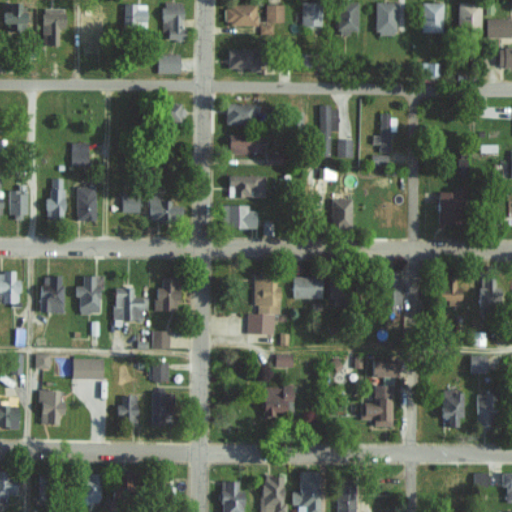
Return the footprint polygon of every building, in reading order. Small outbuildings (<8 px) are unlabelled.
[(180,1),(159,2),(160,31),(165,31),(165,39),(181,38),(180,1)] [(319,25),(319,1),(298,2),(299,26),(319,25)] [(356,1),(334,1),(334,31),(355,31),(356,1)] [(372,33),(393,34),(394,1),(373,1),(372,33)] [(479,2),(456,1),(455,34),(478,34),(479,2)] [(440,2),(419,2),(419,31),(440,32),(440,2)] [(144,4),(121,3),(120,23),(143,24),(144,4)] [(281,4),(263,3),(263,21),(281,21),(281,4)] [(254,23),(254,4),(222,4),(222,24),(254,23)] [(0,28),(21,28),(21,6),(0,6),(0,28)] [(61,27),(62,8),(40,7),(39,34),(46,34),(45,44),(55,45),(56,27),(61,27)] [(509,18),(484,18),(484,36),(509,37),(509,18)] [(511,46),(496,46),(495,66),(511,66),(511,46)] [(257,69),(257,48),(225,48),(225,69),(257,69)] [(177,53),(154,53),(154,72),(177,72),(177,53)] [(181,122),(181,103),(163,102),(162,121),(181,122)] [(253,103),(223,102),(222,123),(252,123),(253,103)] [(328,129),(334,129),(335,105),(317,105),(317,155),(327,155),(328,129)] [(299,110),(288,112),(291,126),(301,124),(299,110)] [(393,130),(394,114),(378,113),(377,134),(370,134),(370,143),(377,143),(377,152),(387,152),(387,130),(393,130)] [(262,151),(261,134),(225,135),(226,152),(262,151)] [(335,156),(349,156),(349,138),(335,138),(335,156)] [(85,141),(69,141),(68,165),(85,166),(85,141)] [(264,163),(279,163),(280,153),(264,152),(264,163)] [(456,178),(466,178),(466,157),(456,157),(456,178)] [(231,196),(262,197),(262,175),(225,175),(225,186),(231,186),(231,196)] [(43,216),(61,216),(61,177),(48,177),(48,195),(42,195),(43,216)] [(93,186),(73,186),(73,219),(93,219),(93,186)] [(24,189),(6,189),(6,217),(24,217),(24,189)] [(435,223),(457,224),(458,191),(436,191),(435,223)] [(136,212),(137,195),(120,194),(119,211),(136,212)] [(146,219),(178,218),(178,205),(169,205),(168,199),(156,200),(156,194),(145,195),(146,219)] [(348,228),(349,198),(329,197),(328,227),(348,228)] [(246,204),(219,204),(220,228),(253,227),(253,210),(246,210),(246,204)] [(16,278),(13,278),(12,270),(0,270),(0,303),(17,303),(16,278)] [(397,271),(380,271),(381,312),(398,311),(397,271)] [(98,274),(80,274),(80,285),(72,285),(72,297),(77,297),(77,312),(98,312),(98,274)] [(37,311),(59,312),(61,275),(38,275),(37,311)] [(319,297),(320,276),(291,275),(291,296),(319,297)] [(496,276),(477,277),(477,305),(497,305),(496,276)] [(175,311),(176,277),(159,277),(159,287),(152,286),(152,310),(175,311)] [(244,312),(244,332),(271,333),(271,312),(276,312),(277,278),(252,277),(252,312),(244,312)] [(327,297),(343,297),(344,278),(327,277),(327,297)] [(459,288),(454,288),(454,277),(437,277),(436,303),(459,304),(459,288)] [(111,312),(145,312),(145,296),(131,296),(131,287),(112,287),(111,312)] [(166,347),(166,330),(149,330),(149,347),(166,347)] [(483,331),(469,331),(469,344),(482,345),(483,331)] [(8,373),(19,374),(20,353),(9,352),(8,373)] [(32,367),(47,368),(47,353),(32,353),(32,367)] [(289,353),(273,353),(272,365),(289,366),(289,353)] [(468,372),(485,372),(485,354),(468,354),(468,372)] [(69,377),(99,378),(99,358),(69,357),(69,377)] [(369,375),(392,376),(393,360),(369,359),(369,375)] [(165,381),(164,361),(148,362),(149,381),(165,381)] [(389,425),(389,384),(371,384),(371,401),(359,401),(359,419),(371,419),(371,425),(389,425)] [(261,415),(291,414),(291,385),(261,386),(261,415)] [(56,424),(56,413),(61,414),(61,400),(56,400),(57,389),(37,389),(36,423),(56,424)] [(460,417),(461,392),(451,392),(451,389),(440,389),(439,417),(445,417),(445,426),(456,426),(456,417),(460,417)] [(168,391),(149,390),(148,424),(167,424),(168,391)] [(473,426),(493,426),(494,393),(474,393),(473,426)] [(114,420),(134,421),(135,395),(119,394),(119,403),(114,403),(114,420)] [(0,426),(15,427),(15,405),(0,405),(0,426)] [(14,493),(14,469),(0,469),(0,502),(5,503),(5,494),(14,493)] [(317,511),(317,469),(296,470),(297,490),(289,490),(289,504),(295,504),(295,511),(317,511)] [(471,484),(484,484),(484,471),(471,470),(471,484)] [(97,501),(99,471),(79,471),(77,501),(97,501)] [(503,484),(503,501),(511,500),(511,491),(511,471),(498,472),(499,484),(503,484)] [(126,472),(115,472),(115,481),(125,482),(126,472)] [(258,511),(280,511),(281,474),(259,474),(258,511)] [(157,490),(167,491),(169,477),(159,476),(157,490)] [(217,511),(240,511),(240,488),(236,488),(235,479),(217,479),(217,511)] [(351,511),(353,483),(334,482),(332,511),(351,511)]
